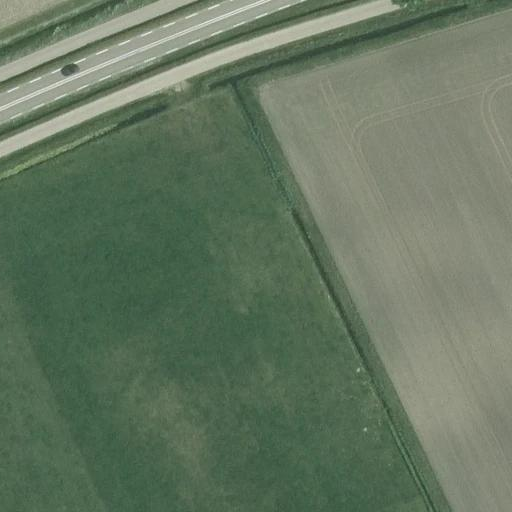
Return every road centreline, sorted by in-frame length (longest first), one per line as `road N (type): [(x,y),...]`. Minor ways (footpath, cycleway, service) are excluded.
road 1 (unclassified): [(0,150),(157,81),(400,0)]
road 2 (primary): [(0,123),(282,0)]
road 3 (unclassified): [(0,78),(191,0)]
